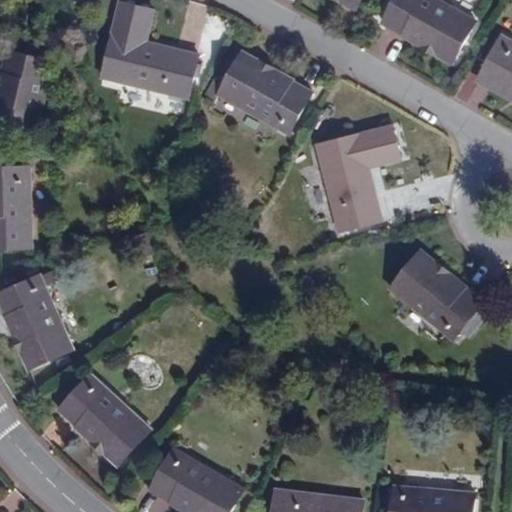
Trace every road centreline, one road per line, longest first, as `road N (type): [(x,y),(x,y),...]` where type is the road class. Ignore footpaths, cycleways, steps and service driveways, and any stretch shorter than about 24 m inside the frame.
road 1 (residential): [(236,0),(479,132)]
road 2 (residential): [(479,132),(466,217),(483,244),(511,252)]
